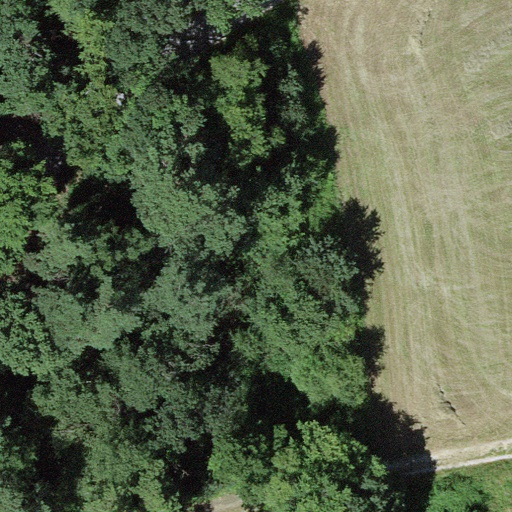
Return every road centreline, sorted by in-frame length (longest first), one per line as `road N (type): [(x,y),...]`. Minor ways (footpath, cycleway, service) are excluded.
road 1 (track): [(0,213),(293,0)]
road 2 (track): [(203,511),(511,442)]
